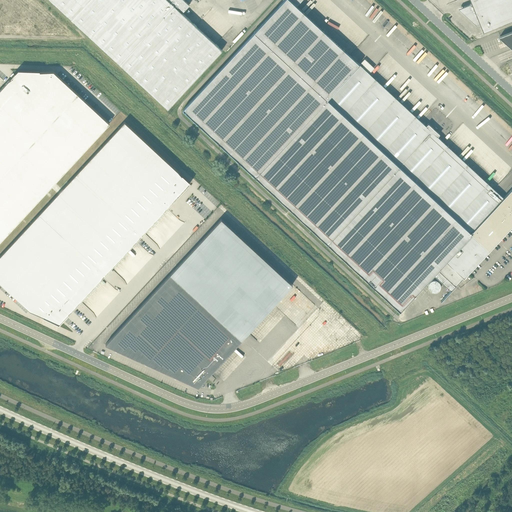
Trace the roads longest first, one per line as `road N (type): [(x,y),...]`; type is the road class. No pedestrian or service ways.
road 1 (unclassified): [(0,317),(181,402),(216,409),(247,404),(511,298)]
road 2 (unknown): [(104,343),(221,217),(241,225),(318,301)]
road 3 (secondary): [(251,511),(0,409)]
road 4 (unknown): [(231,389),(209,390),(104,343)]
road 5 (unclassified): [(511,88),(414,0)]
